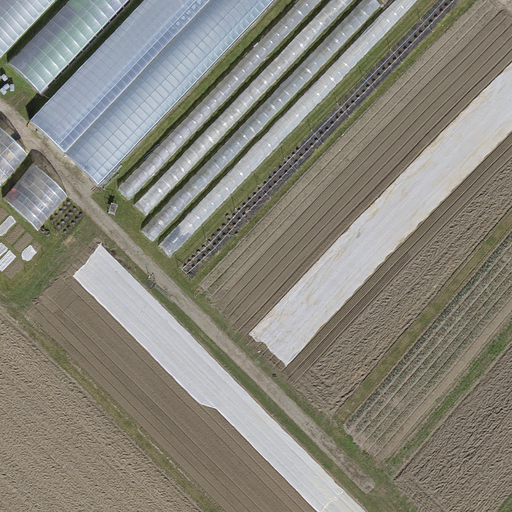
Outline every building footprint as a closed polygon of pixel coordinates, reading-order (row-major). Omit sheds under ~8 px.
[(0,0),(0,52),(3,56),(56,0),(0,0)] [(72,0),(14,63),(42,89),(125,0),(72,0)] [(143,0),(30,124),(68,158),(103,188),(274,0),(143,0)] [(299,0),(120,191),(130,201),(319,0),(299,0)] [(336,0),(137,208),(146,216),(352,0),(336,0)] [(376,0),(365,0),(145,232),(155,241),(380,4),(376,0)] [(397,0),(160,247),(170,258),(418,0),(397,0)] [(3,127),(0,130),(0,180),(6,187),(34,157),(3,127)] [(46,172),(15,204),(45,234),(77,202),(46,172)]
